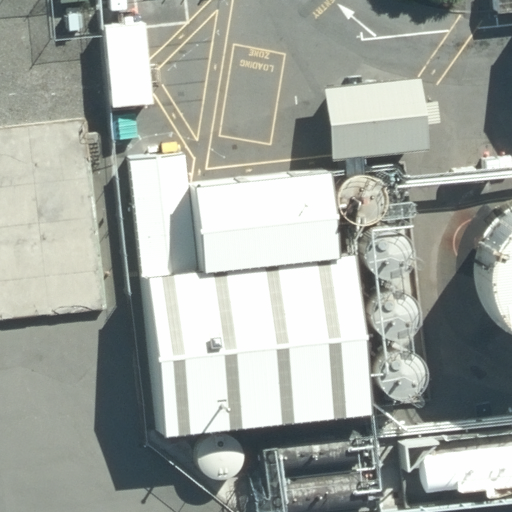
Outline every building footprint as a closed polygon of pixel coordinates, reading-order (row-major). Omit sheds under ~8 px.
[(326,158),(420,152),(416,81),(322,86),(326,158)] [(0,351),(95,341),(70,116),(0,124),(0,351)] [(332,206),(336,212),(342,216),(349,218),(357,217),(364,214),(369,209),(373,203),(374,195),(372,188),(368,181),(363,177),(356,174),(349,174),(342,176),(336,180),(332,185),(329,192),(329,199),(332,206)] [(511,215),(499,228),(490,243),(484,260),(484,277),(488,295),(496,311),(508,324),(511,326),(511,215)] [(360,267),(365,273),(371,277),(378,279),(386,278),(392,275),(398,270),(401,263),(402,256),(401,249),(397,242),(391,238),(385,235),(377,234),(371,236),(365,240),(360,246),(358,253),(358,260),(360,267)] [(144,433),(342,412),(325,249),(126,271),(144,433)] [(365,330),(369,336),(375,340),(383,342),(390,341),(397,338),(402,333),(406,326),(407,319),(405,312),(401,305),(396,301),(389,298),(382,298),(375,299),(369,304),(365,309),(362,316),(362,323),(365,330)] [(373,388),(377,394),(383,397),(390,399),(398,399),(405,396),(410,391),(413,384),(415,377),(413,369),(409,363),(404,358),(397,356),(390,355),(383,357),(377,361),(373,367),(370,373),(370,381),(373,388)] [(357,432),(259,443),(262,473),(361,462),(357,432)] [(197,470),(202,476),(208,480),(215,482),(222,481),(229,478),(235,473),(238,467),(239,459),(238,452),(234,446),(228,441),(221,438),(214,438),(207,440),(202,444),(197,449),(195,456),(195,463),(197,470)] [(511,451),(419,462),(422,492),(511,483),(511,451)] [(353,475),(254,485),(257,511),(294,511),(356,505),(353,475)]
